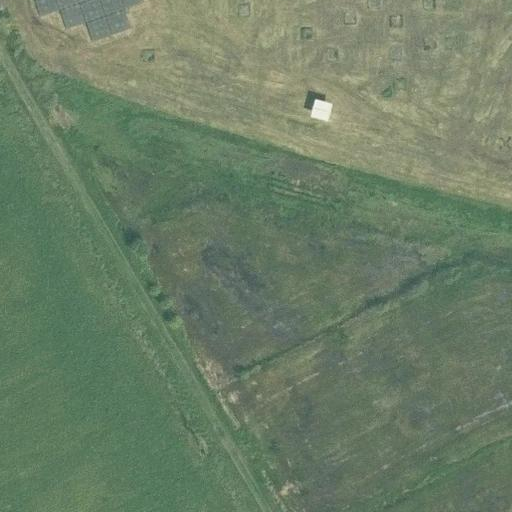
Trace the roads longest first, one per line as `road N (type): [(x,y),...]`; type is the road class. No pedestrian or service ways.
road 1 (track): [(0,53),(265,511)]
road 2 (track): [(46,133),(154,76),(219,68),(511,126)]
road 3 (track): [(154,76),(49,26),(0,27)]
